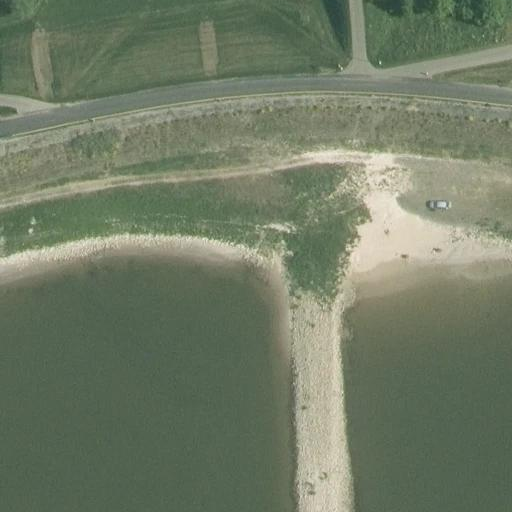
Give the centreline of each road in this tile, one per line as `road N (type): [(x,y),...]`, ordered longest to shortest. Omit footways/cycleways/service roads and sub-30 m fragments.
road 1 (unclassified): [(0,130),(198,94),(388,86)]
road 2 (residential): [(388,86),(511,52)]
road 3 (unclassified): [(388,86),(511,99)]
